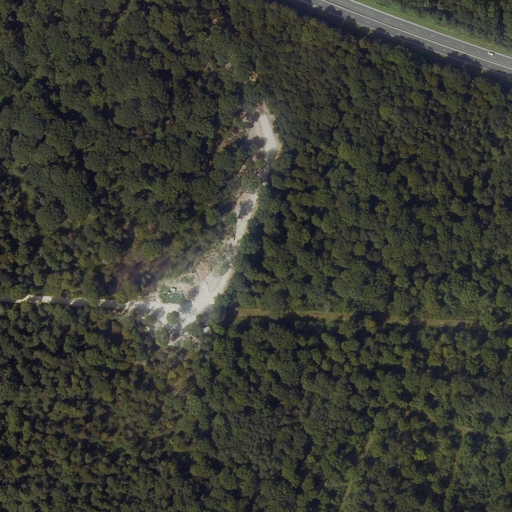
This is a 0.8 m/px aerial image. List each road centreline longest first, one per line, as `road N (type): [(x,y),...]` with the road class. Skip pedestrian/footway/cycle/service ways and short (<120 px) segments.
road 1 (track): [(511,327),(0,297)]
road 2 (trunk): [(309,0),(511,73)]
road 3 (trunk): [(511,63),(336,0)]
